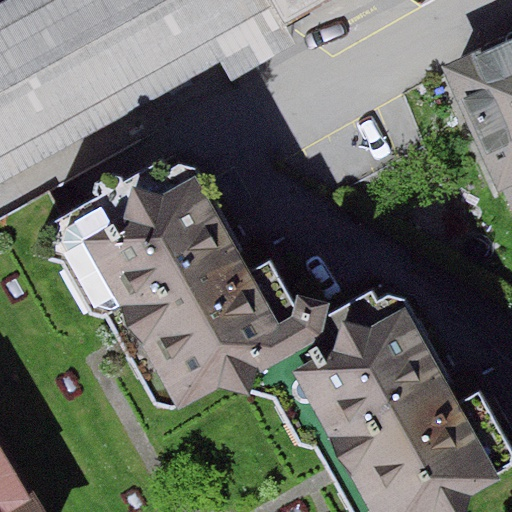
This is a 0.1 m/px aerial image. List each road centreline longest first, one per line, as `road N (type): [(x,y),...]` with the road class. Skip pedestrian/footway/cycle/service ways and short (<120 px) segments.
road 1 (unknown): [(267,113),(297,195),(347,228),(419,248),(511,361)]
road 2 (residential): [(221,130),(311,96),(484,0)]
